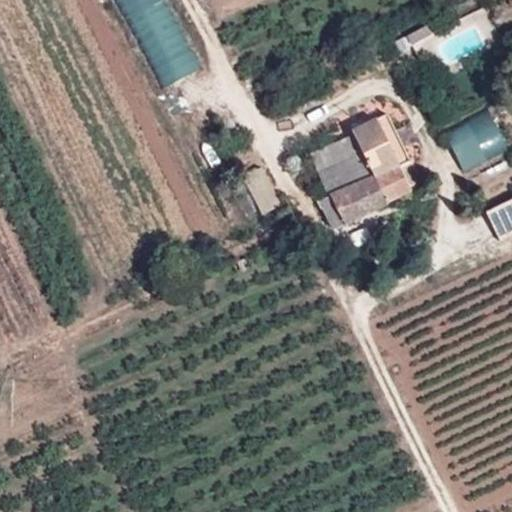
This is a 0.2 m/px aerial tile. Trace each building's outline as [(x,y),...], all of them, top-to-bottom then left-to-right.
[(164,86),(200,71),(169,0),(144,0),(146,3),(131,9),(164,86)] [(493,111),(448,131),(465,170),(511,150),(493,111)] [(390,117),(355,134),(363,151),(318,173),(329,197),(317,202),(331,231),(411,193),(398,166),(411,159),(390,117)] [(363,151),(355,134),(310,156),(318,173),(363,151)] [(270,218),(284,210),(261,170),(243,180),(254,200),(258,197),(270,218)] [(511,200),(488,213),(501,237),(511,231),(511,200)]
